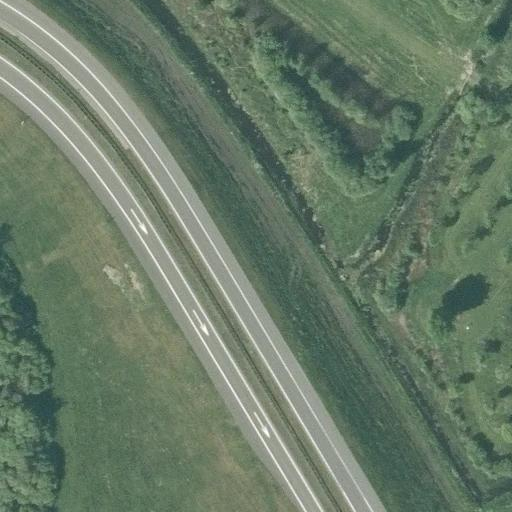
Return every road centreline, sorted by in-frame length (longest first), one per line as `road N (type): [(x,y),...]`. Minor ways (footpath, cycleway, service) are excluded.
road 1 (motorway): [(363,511),(132,135),(95,89),(0,11)]
road 2 (motorway): [(0,67),(48,107),(157,246),(313,511)]
